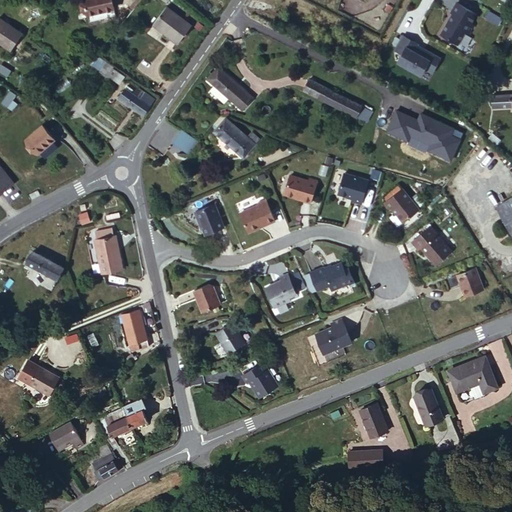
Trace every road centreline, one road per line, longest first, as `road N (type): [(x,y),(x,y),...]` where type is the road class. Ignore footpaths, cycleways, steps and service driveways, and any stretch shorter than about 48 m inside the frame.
road 1 (tertiary): [(190,450),(511,319)]
road 2 (residential): [(143,227),(170,247),(216,258),(323,229),(377,246),(387,268)]
road 3 (residential): [(143,227),(190,450)]
road 4 (residential): [(121,173),(235,0)]
road 5 (residential): [(0,231),(121,173)]
road 6 (tertiary): [(72,511),(190,450)]
